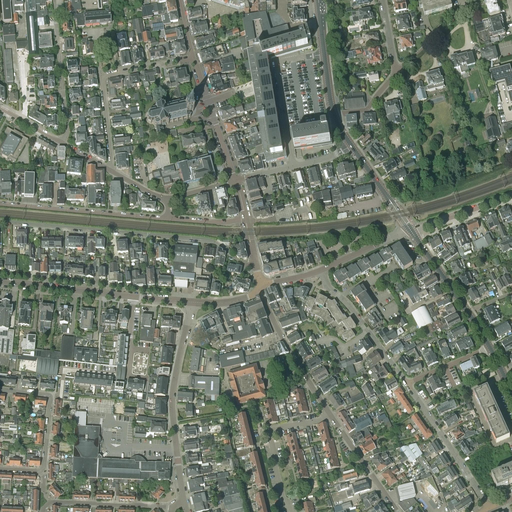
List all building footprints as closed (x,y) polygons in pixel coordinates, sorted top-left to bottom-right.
[(12,13),(11,0),(1,0),(3,22),(11,22),(11,15),(13,15),(12,13)] [(21,0),(11,0),(12,13),(14,13),(19,12),(19,11),(23,10),(21,0)] [(27,42),(16,43),(16,51),(24,50),(28,52),(28,57),(34,57),(40,56),(38,38),(38,32),(36,12),(34,0),(24,0),(26,14),(25,14),(27,40),(27,42)] [(72,12),(76,11),(81,11),(79,0),(70,0),(71,0),(71,3),(72,12)] [(205,0),(206,1),(207,2),(207,5),(208,5),(209,7),(207,7),(208,19),(248,14),(247,10),(250,9),(249,6),(253,5),(249,0),(205,0)] [(266,12),(265,0),(258,0),(259,4),(259,13),(260,16),(266,14),(266,12)] [(265,0),(266,12),(266,14),(268,13),(268,12),(276,11),(275,0),(265,0)] [(290,0),(291,9),(306,7),(306,5),(307,5),(306,0),(290,0)] [(436,0),(437,0),(419,5),(420,9),(422,8),(424,15),(452,7),(449,0),(436,0)] [(497,8),(497,6),(497,5),(495,0),(491,0),(485,2),(490,17),(494,16),(499,14),(498,8),(497,8)] [(150,5),(147,6),(145,6),(141,7),(142,18),(152,16),(152,14),(158,13),(158,16),(167,14),(175,13),(176,13),(174,2),(157,6),(151,7),(150,5)] [(406,7),(405,2),(394,4),(394,5),(395,9),(394,10),(394,12),(395,13),(398,12),(406,11),(409,11),(408,7),(406,7)] [(187,17),(207,12),(206,11),(206,6),(203,6),(203,5),(201,6),(201,8),(199,9),(186,12),(187,17)] [(290,18),(292,24),(293,23),(303,23),(304,21),(307,21),(307,16),(304,17),(304,14),(303,12),(297,13),(297,10),(294,10),(290,10),(290,9),(287,9),(287,15),(289,15),(290,18)] [(76,11),(72,12),(72,16),(73,16),(73,20),(76,19),(77,27),(84,26),(83,15),(76,16),(76,11)] [(105,13),(83,15),(84,26),(111,24),(110,11),(105,11),(105,13)] [(356,23),(372,20),(375,20),(374,15),(371,15),(370,15),(369,11),(359,12),(354,13),(356,23)] [(207,12),(187,17),(189,22),(201,19),(202,21),(207,19),(207,12)] [(170,24),(170,23),(178,22),(176,14),(169,15),(161,16),(161,17),(165,16),(165,21),(162,22),(163,24),(151,25),(152,33),(164,31),(163,25),(170,24)] [(266,14),(260,16),(260,20),(261,20),(263,28),(270,26),(266,14)] [(244,29),(250,28),(248,15),(242,16),(244,29)] [(407,17),(397,19),(399,32),(409,30),(409,29),(411,29),(410,25),(411,24),(411,20),(410,20),(409,17),(407,17)] [(503,28),(502,24),(500,18),(488,21),(481,24),(480,20),(472,22),(476,35),(491,31),(503,28)] [(143,32),(141,19),(132,21),(133,31),(136,31),(138,43),(142,43),(141,34),(144,34),(144,32),(143,32)] [(71,23),(69,23),(69,21),(68,20),(66,20),(63,20),(64,33),(66,33),(66,34),(70,34),(69,29),(71,29),(71,23)] [(207,32),(205,23),(205,22),(189,26),(192,36),(207,32)] [(2,26),(3,37),(6,37),(9,37),(12,37),(15,36),(14,25),(2,26)] [(259,127),(260,133),(261,139),(262,145),(264,154),(265,159),(271,158),(272,162),(287,158),(284,140),(271,60),(312,48),(311,39),(310,39),(310,35),(310,34),(309,35),(308,30),(290,35),(289,32),(285,33),(283,26),(271,30),(273,38),(267,40),(268,44),(267,44),(267,43),(253,47),(263,106),(264,113),(258,114),(259,127)] [(270,26),(263,28),(267,40),(273,38),(271,30),(270,26)] [(250,28),(244,29),(244,33),(245,36),(246,43),(253,41),(250,28)] [(503,29),(503,28),(491,31),(493,40),(495,41),(497,40),(498,39),(499,39),(505,38),(505,36),(505,35),(503,29)] [(158,44),(159,47),(164,46),(167,45),(166,43),(182,40),(181,35),(180,30),(164,33),(165,38),(166,42),(158,44)] [(124,50),(128,49),(125,33),(116,34),(119,51),(124,50)] [(151,39),(149,33),(144,34),(141,34),(142,43),(143,44),(150,43),(151,47),(156,46),(156,47),(159,47),(158,44),(158,41),(155,42),(154,38),(151,39)] [(214,34),(208,35),(209,37),(203,39),(203,38),(195,41),(194,42),(196,46),(213,39),(212,37),(215,36),(215,33),(214,34)] [(365,36),(363,37),(363,40),(366,39),(367,45),(378,42),(378,38),(377,38),(377,34),(365,36)] [(247,49),(245,43),(246,43),(245,36),(237,39),(239,45),(242,51),(247,49)] [(48,37),(41,38),(38,38),(39,48),(49,47),(48,37)] [(403,50),(404,51),(406,50),(406,49),(407,49),(407,48),(412,47),(412,46),(415,45),(414,41),(415,41),(415,37),(410,38),(410,37),(400,39),(400,40),(400,41),(400,43),(401,43),(402,50),(403,50)] [(73,50),(72,39),(64,40),(65,51),(73,50)] [(213,40),(213,39),(196,46),(197,49),(198,49),(198,50),(218,43),(216,39),(213,40)] [(223,51),(239,45),(237,39),(221,45),(221,46),(223,51)] [(167,45),(164,46),(165,52),(184,48),(183,42),(167,45)] [(87,43),(82,43),(82,46),(85,46),(86,55),(93,54),(92,43),(87,44),(87,43)] [(479,48),(480,52),(483,63),(489,61),(489,62),(498,60),(495,49),(492,49),(491,45),(479,48)] [(223,51),(221,46),(199,54),(200,59),(223,51)] [(157,59),(164,58),(162,48),(155,50),(157,59)] [(185,54),(184,48),(165,52),(165,53),(173,52),(174,56),(175,56),(176,56),(176,57),(179,56),(179,55),(185,54)] [(365,52),(366,56),(369,56),(371,65),(382,62),(379,49),(369,51),(365,52)] [(124,50),(119,51),(117,51),(118,56),(120,55),(122,67),(126,66),(124,50)] [(157,59),(155,50),(148,51),(149,61),(157,59)] [(342,57),(343,60),(356,57),(355,55),(362,53),(362,50),(339,55),(340,58),(342,57)] [(223,51),(200,59),(202,63),(224,55),(223,51)] [(456,57),(450,58),(451,62),(452,66),(453,66),(454,70),(460,69),(461,74),(469,72),(467,67),(475,65),(472,54),(467,56),(467,55),(457,58),(456,57)] [(47,72),(52,71),(52,69),(52,63),(53,63),(52,58),(48,58),(48,57),(45,58),(45,60),(40,60),(41,65),(40,66),(40,70),(47,70),(47,72)] [(221,66),(234,64),(231,57),(203,67),(205,72),(221,66)] [(327,126),(316,59),(282,65),(279,68),(291,136),(322,131),(321,127),(327,126)] [(70,63),(66,63),(67,71),(68,71),(68,74),(72,74),(73,76),(80,75),(79,71),(78,63),(76,63),(76,62),(70,63)] [(221,66),(205,72),(207,77),(220,73),(220,74),(235,71),(234,64),(221,66)] [(95,70),(88,70),(87,66),(80,67),(81,71),(81,72),(83,71),(84,76),(87,75),(87,76),(96,75),(95,70)] [(511,73),(511,74),(510,66),(489,72),(492,84),(496,83),(496,81),(501,80),(501,82),(506,81),(510,95),(509,95),(511,104),(511,73)] [(146,72),(148,83),(155,82),(154,76),(159,75),(158,70),(146,72)] [(176,87),(179,86),(178,85),(189,83),(188,77),(186,78),(185,70),(167,74),(169,83),(166,84),(167,89),(170,88),(176,87)] [(141,75),(137,76),(138,80),(141,80),(143,81),(143,84),(144,88),(149,87),(148,83),(146,72),(141,73),(141,75)] [(354,80),(363,79),(367,78),(366,72),(353,74),(354,80)] [(423,91),(427,89),(428,91),(429,91),(436,89),(443,87),(444,86),(443,84),(444,84),(442,79),(441,75),(440,76),(439,72),(425,76),(429,87),(427,87),(423,88),(422,82),(415,84),(417,90),(416,91),(419,101),(426,100),(423,91)] [(368,75),(369,82),(378,80),(377,73),(374,74),(373,73),(371,73),(371,74),(368,75)] [(138,80),(137,76),(137,75),(128,77),(129,81),(125,82),(127,90),(136,88),(136,85),(139,84),(138,80)] [(48,80),(45,80),(44,76),(40,77),(40,81),(42,81),(43,90),(54,89),(53,78),(48,79),(48,80)] [(74,87),(74,88),(81,88),(81,86),(81,84),(78,84),(77,77),(68,77),(69,86),(70,88),(74,87)] [(121,77),(113,79),(115,89),(122,87),(122,86),(125,85),(124,78),(121,78),(121,77)] [(116,94),(115,89),(113,79),(109,80),(108,81),(107,82),(109,95),(116,94)] [(227,84),(226,79),(209,84),(211,89),(227,84)] [(227,84),(211,89),(213,93),(214,93),(215,94),(215,95),(229,90),(227,84)] [(179,86),(176,87),(177,89),(174,90),(171,95),(177,99),(179,98),(180,102),(178,102),(178,101),(177,101),(177,103),(173,103),(173,102),(172,102),(173,104),(169,105),(168,103),(167,104),(168,105),(164,106),(163,104),(163,105),(161,106),(160,104),(157,105),(157,106),(155,107),(155,106),(154,106),(155,108),(152,108),(151,109),(152,109),(151,110),(150,110),(150,111),(151,111),(151,113),(148,114),(147,116),(146,116),(146,117),(147,120),(146,121),(147,121),(148,121),(150,122),(150,123),(151,123),(151,122),(154,122),(154,123),(154,124),(154,125),(155,124),(156,125),(156,126),(156,125),(159,125),(159,126),(155,127),(157,134),(164,132),(163,130),(164,130),(163,128),(162,126),(166,125),(165,124),(167,123),(167,124),(168,124),(168,123),(172,122),(172,123),(173,122),(173,121),(177,120),(177,121),(178,121),(177,120),(181,119),(182,120),(182,119),(186,118),(186,119),(187,119),(187,118),(189,117),(190,118),(190,117),(190,115),(191,115),(191,114),(190,114),(190,113),(191,112),(192,112),(192,113),(193,113),(193,112),(193,111),(193,110),(192,110),(191,106),(192,105),(192,104),(191,105),(191,104),(191,103),(190,103),(190,104),(188,105),(188,104),(187,104),(186,100),(187,100),(187,99),(186,100),(185,97),(182,98),(179,86)] [(83,102),(82,98),(82,94),(79,95),(79,91),(69,92),(70,103),(82,102),(83,102)] [(44,100),(44,105),(45,110),(56,109),(55,98),(50,98),(50,96),(44,97),(43,92),(38,92),(39,100),(41,100),(44,100)] [(345,109),(365,107),(364,93),(347,95),(347,98),(344,99),(345,109)] [(125,103),(125,105),(130,105),(130,102),(128,102),(124,102),(124,100),(124,97),(116,98),(116,101),(109,102),(109,106),(117,105),(117,104),(121,104),(121,103),(125,103)] [(241,104),(233,107),(235,111),(221,116),(223,121),(236,116),(236,115),(237,114),(237,115),(243,113),(256,108),(256,103),(248,106),(246,102),(241,104)] [(388,116),(390,126),(402,123),(399,111),(401,110),(399,103),(397,103),(396,103),(385,106),(387,116),(388,116)] [(89,111),(86,111),(84,112),(84,118),(90,117),(90,118),(100,117),(99,112),(93,113),(93,111),(100,110),(99,104),(91,105),(91,107),(88,107),(89,111)] [(235,111),(233,107),(233,106),(219,111),(221,116),(235,111)] [(416,106),(410,107),(413,116),(419,114),(416,106)] [(38,123),(41,116),(36,113),(38,109),(34,107),(28,118),(38,123)] [(84,117),(84,114),(79,114),(78,107),(71,108),(72,116),(79,115),(79,118),(84,117)] [(505,110),(498,112),(500,120),(507,119),(505,110)] [(140,112),(130,114),(129,114),(129,117),(130,117),(130,120),(141,118),(140,112)] [(243,119),(241,120),(242,123),(258,118),(257,114),(248,117),(243,119)] [(370,125),(369,115),(362,116),(363,123),(360,124),(359,128),(361,130),(363,130),(364,130),(364,126),(370,125)] [(45,118),(41,116),(38,123),(42,126),(43,126),(47,128),(46,119),(45,119),(45,118)] [(347,125),(347,129),(357,128),(357,124),(356,116),(346,117),(346,125),(347,125)] [(48,119),(46,119),(47,128),(52,128),(52,129),(53,129),(53,130),(54,131),(56,131),(57,130),(57,129),(56,117),(51,118),(48,119)] [(242,124),(243,127),(244,130),(246,129),(246,128),(256,124),(259,123),(258,118),(242,123),(242,124)] [(503,136),(498,119),(489,121),(492,131),(490,132),(492,139),(503,136)] [(94,128),(102,127),(101,120),(93,121),(94,128)] [(242,124),(242,123),(241,120),(234,122),(234,121),(224,125),(226,130),(242,124)] [(511,123),(502,126),(505,136),(511,133),(511,123)] [(242,124),(226,130),(227,134),(241,129),(241,128),(243,127),(242,124)] [(298,150),(301,149),(332,144),(330,129),(327,130),(327,126),(321,127),(322,131),(292,135),(293,140),(295,150),(298,150)] [(102,127),(94,128),(94,132),(92,133),(92,136),(95,136),(103,135),(102,127)] [(260,133),(259,127),(249,131),(250,134),(249,134),(250,137),(260,133)] [(0,152),(0,154),(15,163),(28,140),(7,128),(4,133),(9,136),(0,151),(1,151),(0,152)] [(231,144),(245,139),(247,138),(248,138),(247,135),(243,137),(242,133),(229,138),(231,144)] [(260,133),(250,137),(252,143),(261,139),(260,133)] [(372,140),(369,138),(371,136),(369,133),(367,135),(366,135),(361,139),(362,140),(359,142),(364,147),(372,140)] [(79,136),(79,134),(75,134),(76,145),(86,144),(86,139),(86,136),(79,136)] [(203,142),(202,135),(185,138),(184,135),(181,136),(183,149),(205,145),(204,142),(203,142)] [(39,150),(45,141),(39,138),(34,147),(39,150)] [(245,139),(231,144),(233,149),(247,144),(245,139)] [(247,144),(233,149),(235,155),(246,151),(246,148),(248,148),(249,150),(255,148),(262,145),(261,139),(252,143),(247,144)] [(504,139),(494,143),(489,145),(491,150),(506,145),(504,139)] [(95,140),(87,140),(87,145),(89,145),(90,154),(91,155),(97,158),(95,146),(95,142),(95,140)] [(371,156),(380,148),(377,145),(379,143),(376,140),(372,144),(373,145),(367,151),(368,152),(371,156)] [(45,141),(39,150),(41,151),(40,154),(42,155),(43,152),(41,151),(43,148),(47,150),(50,144),(45,141)] [(50,144),(47,150),(53,153),(56,147),(50,144)] [(264,154),(262,145),(255,148),(256,156),(258,156),(264,154)] [(95,146),(97,158),(104,163),(105,162),(104,151),(100,152),(99,146),(95,146)] [(128,169),(128,167),(127,155),(130,155),(130,152),(132,152),(132,147),(129,147),(114,149),(115,156),(116,169),(118,170),(128,169)] [(380,148),(371,156),(374,160),(375,159),(376,161),(378,160),(381,163),(384,160),(385,160),(388,157),(385,153),(384,153),(380,148)] [(248,156),(246,151),(235,155),(237,161),(248,156)] [(255,166),(240,169),(242,174),(243,174),(253,172),(256,171),(264,169),(262,162),(266,161),(265,159),(264,154),(258,156),(259,162),(254,163),(255,166)] [(385,170),(399,160),(398,158),(393,162),(392,160),(382,166),(383,167),(382,168),(384,169),(385,170)] [(73,175),(75,161),(68,160),(68,161),(67,161),(66,165),(68,165),(67,174),(73,175)] [(185,164),(178,165),(180,171),(175,172),(173,166),(163,169),(163,171),(160,172),(160,171),(151,173),(153,181),(161,178),(163,186),(172,184),(170,180),(178,178),(180,185),(191,182),(195,181),(202,179),(205,178),(213,176),(209,160),(201,162),(198,163),(198,165),(195,165),(194,162),(190,163),(185,164)] [(254,160),(253,161),(239,164),(239,165),(240,169),(255,166),(254,163),(254,160)] [(399,160),(385,170),(385,171),(386,173),(387,173),(387,174),(397,168),(396,166),(401,163),(399,160)] [(403,164),(405,169),(415,165),(413,160),(403,164)] [(82,162),(75,161),(73,175),(80,175),(82,162)] [(348,165),(345,166),(348,178),(350,177),(351,178),(353,178),(353,179),(356,178),(356,177),(353,165),(348,166),(348,165)] [(95,184),(95,171),(95,166),(86,167),(86,185),(88,185),(88,204),(95,204),(95,195),(95,184)] [(331,166),(326,167),(331,183),(334,182),(333,179),(334,179),(331,170),(332,170),(331,166)] [(347,179),(346,179),(348,178),(345,166),(338,168),(339,169),(337,170),(340,180),(340,181),(347,179)] [(331,183),(326,167),(321,168),(323,173),(323,172),(326,181),(327,184),(331,183)] [(312,171),(316,187),(321,186),(320,183),(321,182),(317,169),(312,171)] [(406,176),(403,170),(390,176),(393,182),(394,185),(400,183),(398,180),(406,176)] [(0,178),(1,195),(11,194),(10,171),(0,171),(0,178)] [(46,172),(44,172),(39,171),(38,185),(38,187),(42,187),(42,186),(47,186),(47,185),(46,185),(46,184),(46,183),(54,183),(55,182),(55,173),(46,172)] [(95,184),(95,191),(100,191),(100,184),(103,184),(103,171),(95,171),(95,184)] [(316,187),(312,171),(307,172),(311,185),(312,185),(313,188),(315,187),(316,187)] [(57,173),(55,173),(55,182),(64,182),(64,176),(57,176),(57,173)] [(302,173),(298,174),(301,185),(302,185),(303,190),(308,189),(307,185),(306,186),(302,173)] [(24,175),(24,180),(23,196),(23,197),(33,198),(34,176),(24,175)] [(262,198),(260,192),(260,191),(266,189),(263,178),(257,179),(245,182),(250,202),(262,198)] [(287,191),(283,178),(278,179),(279,184),(277,185),(277,188),(279,193),(283,192),(287,191)] [(355,186),(355,185),(362,184),(360,178),(352,180),(353,182),(348,184),(349,187),(350,186),(353,186),(355,186)] [(23,196),(24,180),(21,179),(21,180),(18,180),(18,184),(15,184),(14,197),(20,197),(20,196),(23,196)] [(109,194),(111,194),(111,197),(109,197),(111,207),(119,207),(120,197),(118,197),(118,194),(120,194),(119,184),(110,184),(109,194)] [(65,187),(64,193),(67,193),(67,201),(71,201),(71,203),(75,203),(75,191),(68,191),(68,186),(65,186),(65,187)] [(342,201),(342,202),(353,199),(353,196),(357,196),(357,199),(372,196),(370,186),(355,189),(355,186),(353,186),(350,186),(349,187),(343,189),(340,189),(339,190),(342,201)] [(75,191),(75,203),(79,203),(79,201),(83,201),(84,192),(76,191),(75,191)] [(130,191),(125,191),(125,203),(128,202),(128,205),(135,204),(134,196),(131,196),(130,191)] [(224,206),(220,191),(215,192),(219,210),(225,209),(224,206)] [(322,193),(321,193),(323,200),(324,208),(331,207),(330,197),(332,197),(331,191),(326,192),(322,193)] [(323,200),(321,193),(312,196),(314,202),(323,200)] [(104,195),(95,195),(95,204),(95,206),(96,208),(99,208),(100,206),(104,206),(104,195)] [(199,206),(212,204),(212,202),(209,202),(209,201),(212,201),(211,195),(208,195),(197,197),(195,198),(196,202),(198,202),(199,206)] [(139,203),(153,205),(154,203),(148,199),(143,196),(141,200),(138,199),(139,203)] [(238,214),(235,200),(230,202),(227,210),(228,216),(230,217),(237,216),(237,215),(238,214)] [(252,209),(270,204),(270,203),(265,204),(264,202),(262,202),(262,200),(250,203),(252,209)] [(155,205),(153,205),(139,203),(139,210),(155,211),(155,207),(154,207),(155,205)] [(212,204),(199,206),(199,210),(197,211),(198,215),(200,215),(211,213),(214,213),(213,209),(210,209),(210,206),(212,206),(212,204)] [(270,204),(252,209),(253,214),(276,208),(275,206),(271,208),(270,204)] [(276,209),(276,208),(253,214),(254,218),(256,219),(262,217),(262,219),(271,216),(270,216),(274,214),(273,210),(276,209)] [(511,221),(511,216),(509,208),(502,210),(506,219),(507,220),(506,221),(507,223),(511,221)] [(506,219),(502,210),(498,212),(503,224),(507,223),(506,221),(507,220),(506,219)] [(506,237),(501,225),(499,226),(494,213),(485,217),(490,230),(498,227),(502,239),(506,237)] [(471,239),(473,244),(477,252),(488,247),(493,245),(491,241),(488,236),(476,242),(474,237),(472,232),(477,231),(476,229),(479,228),(476,220),(466,225),(470,234),(471,239)] [(470,245),(463,228),(455,231),(453,232),(455,238),(456,238),(457,242),(459,248),(462,247),(462,248),(463,248),(464,250),(470,248),(469,245),(470,245)] [(440,235),(443,243),(446,242),(447,244),(450,242),(449,240),(452,239),(448,232),(440,235)] [(74,249),(75,237),(71,237),(71,239),(66,239),(66,249),(74,249)] [(75,237),(74,249),(83,250),(83,240),(79,239),(79,237),(75,237)] [(437,237),(432,239),(437,248),(442,245),(437,237)] [(96,249),(96,240),(95,239),(88,239),(88,244),(88,255),(96,255),(96,249)] [(241,255),(247,254),(245,248),(244,244),(240,245),(235,246),(234,239),(230,240),(232,251),(235,251),(237,251),(237,254),(241,253),(241,255)] [(437,248),(432,239),(428,242),(428,241),(426,242),(429,247),(430,246),(433,251),(437,248)] [(104,240),(96,240),(96,249),(105,249),(105,241),(104,240)] [(126,263),(129,263),(128,253),(127,242),(126,242),(126,240),(118,241),(118,243),(117,243),(118,254),(121,253),(121,254),(126,253),(126,255),(125,256),(126,263)] [(508,242),(507,240),(502,242),(498,243),(499,245),(503,254),(510,251),(506,242),(508,242)] [(316,250),(313,241),(307,243),(308,247),(310,254),(314,252),(318,263),(323,261),(319,249),(316,250)] [(273,251),(272,245),(272,244),(267,245),(257,245),(259,257),(260,256),(262,262),(263,268),(262,268),(262,269),(262,270),(263,271),(263,272),(264,273),(264,274),(265,274),(266,275),(268,276),(269,276),(270,276),(291,270),(294,270),(293,267),(291,260),(277,264),(276,260),(279,259),(278,257),(275,258),(274,253),(273,251)] [(449,246),(447,247),(444,250),(446,252),(439,258),(443,264),(457,253),(456,251),(455,247),(454,244),(449,246)] [(141,245),(135,246),(136,255),(135,255),(135,262),(135,264),(136,264),(136,268),(139,268),(139,267),(138,261),(138,260),(142,260),(144,260),(144,257),(144,256),(142,256),(141,254),(142,254),(141,245)] [(387,250),(379,256),(385,265),(393,260),(393,259),(395,257),(404,270),(413,265),(399,245),(391,250),(390,249),(387,251),(387,250)] [(196,269),(197,258),(198,248),(171,246),(173,262),(174,272),(175,288),(187,289),(188,280),(194,281),(195,279),(196,269)] [(310,254),(308,247),(304,249),(305,251),(306,251),(308,255),(306,255),(303,256),(304,259),(307,267),(313,265),(309,254),(310,254)] [(212,260),(212,257),(214,258),(215,250),(211,249),(205,248),(204,257),(203,259),(212,260)] [(2,249),(2,254),(2,257),(5,257),(4,271),(15,271),(15,257),(7,257),(7,249),(2,249)] [(217,249),(216,259),(220,259),(220,258),(225,258),(226,253),(223,253),(223,251),(222,250),(221,250),(217,249)] [(248,259),(247,254),(241,255),(241,253),(237,254),(237,251),(235,251),(236,257),(240,260),(242,259),(243,260),(244,260),(247,260),(247,259),(248,259)] [(364,261),(356,266),(363,276),(370,270),(372,272),(383,265),(384,266),(385,265),(379,256),(375,258),(374,257),(369,261),(368,259),(365,261),(364,261)] [(216,259),(215,262),(215,265),(224,266),(225,258),(220,258),(220,259),(216,259)] [(33,259),(29,259),(29,267),(32,267),(32,273),(39,273),(39,265),(33,265),(33,259)] [(300,259),(294,260),(296,269),(302,267),(300,259)] [(462,260),(451,265),(453,270),(462,266),(464,265),(462,261),(462,260)] [(86,263),(79,262),(78,267),(80,267),(79,276),(86,276),(87,269),(86,269),(86,263)] [(86,276),(86,278),(93,278),(94,274),(96,273),(96,267),(96,263),(94,263),(93,263),(93,266),(89,266),(89,269),(87,269),(86,276)] [(227,272),(230,272),(238,274),(238,276),(242,277),(242,273),(242,274),(241,273),(242,268),(229,265),(227,272)] [(363,276),(356,266),(353,268),(352,267),(346,271),(345,270),(343,271),(342,271),(333,277),(340,286),(348,281),(350,283),(361,275),(362,276),(363,276)] [(425,266),(421,268),(423,272),(420,274),(423,279),(431,275),(425,266)] [(462,267),(462,266),(453,270),(455,275),(466,270),(464,266),(462,267)] [(139,268),(136,268),(137,272),(132,272),(133,287),(146,286),(145,276),(140,277),(139,268)] [(423,272),(421,268),(413,273),(418,282),(423,279),(420,274),(423,272)] [(196,281),(195,291),(200,292),(204,292),(209,293),(211,276),(210,276),(209,278),(201,277),(202,270),(196,269),(195,279),(197,279),(196,281)] [(461,283),(473,278),(477,276),(476,272),(473,271),(471,272),(460,277),(459,278),(460,280),(461,280),(460,281),(461,283)] [(401,277),(398,279),(401,283),(404,281),(403,279),(408,276),(406,274),(401,277)] [(420,286),(417,287),(419,290),(424,286),(436,279),(434,275),(422,282),(422,283),(419,284),(420,286)] [(502,279),(506,288),(511,284),(508,276),(502,279)] [(475,283),(473,278),(461,283),(462,285),(463,284),(463,285),(462,285),(463,287),(464,287),(464,288),(475,283)] [(249,290),(250,282),(235,279),(233,289),(243,292),(243,293),(246,293),(247,292),(249,290)] [(436,279),(424,286),(426,290),(438,283),(436,279)] [(506,288),(502,279),(496,282),(500,291),(506,288)] [(211,293),(219,294),(220,286),(214,285),(215,280),(213,280),(211,293)] [(404,290),(400,284),(396,286),(398,289),(395,291),(397,293),(404,290)] [(419,290),(417,287),(416,286),(406,291),(410,300),(413,306),(417,304),(421,302),(420,300),(428,296),(427,294),(426,291),(421,294),(419,290)] [(470,298),(485,289),(484,286),(475,290),(474,289),(467,293),(470,298)] [(276,287),(271,290),(276,302),(281,300),(276,287)] [(374,307),(371,302),(366,294),(367,293),(363,287),(360,289),(359,288),(351,294),(355,300),(357,299),(366,313),(374,307)] [(430,292),(427,294),(428,296),(430,300),(433,298),(434,300),(442,295),(437,287),(429,291),(430,292)] [(276,302),(271,290),(271,289),(264,292),(269,305),(273,303),(276,309),(278,308),(276,302)] [(283,290),(291,309),(296,308),(293,299),(293,290),(287,290),(287,289),(284,289),(283,290)] [(299,307),(299,308),(296,308),(291,309),(292,311),(299,311),(302,323),(307,320),(303,312),(305,308),(309,298),(307,297),(309,291),(305,289),(301,290),(301,298),(301,300),(299,307)] [(486,289),(485,289),(470,298),(473,303),(480,299),(479,297),(484,294),(487,292),(486,289)] [(301,298),(301,290),(293,290),(293,299),(301,298)] [(309,298),(305,308),(311,311),(310,313),(321,319),(327,327),(334,322),(332,319),(331,320),(329,317),(330,316),(327,312),(326,311),(327,310),(328,310),(332,317),(340,312),(337,308),(339,307),(335,301),(334,301),(332,302),(327,300),(318,296),(316,301),(309,298)] [(437,306),(449,300),(447,296),(440,300),(440,301),(436,303),(437,306)] [(258,314),(264,311),(259,298),(255,299),(256,301),(253,302),(258,314)] [(449,300),(437,306),(438,308),(443,306),(444,307),(451,303),(449,300)] [(9,302),(1,302),(0,301),(0,354),(11,355),(15,316),(11,315),(12,307),(9,307),(9,302)] [(258,314),(253,302),(244,305),(244,306),(250,321),(247,323),(248,326),(253,324),(256,323),(261,321),(267,319),(264,311),(258,314)] [(25,304),(24,318),(30,319),(29,319),(33,320),(33,316),(30,316),(31,305),(25,304)] [(446,312),(442,315),(443,318),(455,312),(452,305),(444,309),(446,312)] [(47,306),(44,328),(50,329),(51,314),(52,314),(53,307),(47,306)] [(240,306),(228,310),(227,310),(229,319),(225,320),(228,328),(233,327),(236,336),(247,332),(246,327),(244,323),(243,320),(244,320),(241,307),(240,307),(240,306)] [(431,320),(425,307),(411,314),(418,327),(431,320)] [(496,311),(494,307),(484,312),(486,316),(485,316),(486,316),(484,317),(486,321),(487,320),(488,320),(488,321),(493,318),(492,316),(498,313),(497,311),(496,311)] [(377,319),(376,317),(379,314),(375,309),(373,310),(375,313),(368,319),(371,323),(377,319)] [(343,316),(340,312),(332,317),(338,325),(342,322),(343,324),(334,330),(340,338),(342,337),(346,343),(355,336),(351,330),(356,327),(350,319),(348,320),(344,314),(343,316)] [(500,320),(498,315),(499,315),(498,313),(492,316),(493,318),(488,321),(490,325),(500,320)] [(216,328),(222,325),(219,319),(217,314),(209,317),(210,319),(211,319),(216,328)] [(300,322),(297,314),(278,321),(282,329),(300,322)] [(434,323),(430,324),(433,332),(442,328),(441,326),(458,318),(456,314),(440,322),(435,325),(434,323)] [(138,336),(137,341),(139,342),(145,343),(153,343),(154,330),(155,322),(151,321),(151,317),(142,316),(141,321),(140,327),(141,327),(140,330),(141,330),(140,332),(138,332),(138,334),(138,336)] [(377,319),(371,323),(374,328),(382,322),(381,320),(382,319),(380,316),(377,319)] [(24,318),(18,318),(18,325),(19,325),(19,328),(22,328),(22,325),(29,326),(29,319),(30,319),(24,318)] [(173,321),(173,319),(161,318),(160,328),(165,328),(165,332),(167,332),(167,328),(168,328),(169,323),(174,323),(174,321),(173,321)] [(173,318),(173,319),(173,321),(174,321),(174,323),(169,323),(168,328),(167,328),(167,332),(169,333),(169,328),(172,329),(172,330),(179,330),(179,326),(179,324),(180,319),(173,318)] [(407,324),(404,318),(399,321),(403,327),(407,324)] [(460,322),(458,318),(441,326),(442,328),(447,325),(449,328),(460,322)] [(211,319),(210,319),(202,323),(203,326),(207,333),(214,329),(216,328),(211,319)] [(273,334),(267,319),(261,321),(268,336),(273,334)] [(268,336),(261,321),(256,323),(262,338),(268,336)] [(496,334),(511,325),(511,323),(507,325),(506,322),(494,329),(496,334)] [(248,326),(246,327),(247,332),(249,339),(257,337),(253,324),(248,326)] [(226,334),(222,325),(216,328),(218,332),(220,337),(226,334)] [(297,332),(287,338),(289,342),(299,336),(298,335),(301,334),(296,325),(291,328),(288,329),(290,333),(295,330),(297,332)] [(511,325),(496,334),(499,338),(511,331),(510,329),(511,328),(511,325)] [(446,339),(464,330),(462,326),(450,332),(450,333),(447,335),(445,336),(446,339)] [(159,331),(154,330),(153,343),(155,344),(159,344),(161,344),(161,338),(158,338),(159,331)] [(395,334),(394,333),(393,330),(388,333),(386,330),(379,335),(384,342),(395,334)] [(466,334),(464,330),(446,339),(448,342),(454,339),(454,340),(466,334)] [(395,334),(384,342),(386,345),(400,335),(397,331),(394,333),(395,334)] [(220,337),(218,332),(216,333),(207,338),(209,342),(216,338),(220,337)] [(247,332),(236,336),(231,337),(230,337),(232,342),(232,343),(249,339),(247,332)] [(166,342),(165,345),(174,346),(175,334),(169,334),(167,333),(166,342)] [(405,338),(407,343),(414,340),(412,335),(405,338)] [(34,350),(35,337),(27,336),(26,347),(25,347),(26,340),(22,339),(22,342),(21,343),(20,346),(21,348),(22,348),(21,351),(26,351),(26,352),(34,352),(34,350)] [(301,340),(299,336),(289,342),(291,346),(301,340)] [(40,359),(37,358),(37,359),(58,361),(72,363),(74,340),(74,339),(61,337),(60,353),(59,361),(50,360),(40,359)] [(504,348),(511,343),(511,337),(501,343),(504,348)] [(461,339),(458,340),(459,343),(460,342),(462,346),(466,344),(469,349),(473,347),(468,338),(462,341),(461,339)] [(367,352),(373,348),(368,340),(362,345),(361,344),(357,348),(359,351),(364,348),(367,352)] [(443,347),(446,345),(448,344),(447,340),(444,341),(444,340),(437,343),(442,353),(441,354),(442,357),(443,357),(444,360),(447,359),(443,347)] [(459,343),(458,340),(455,342),(456,344),(460,353),(469,349),(466,344),(462,346),(460,342),(459,343)] [(391,353),(404,344),(402,341),(400,343),(400,342),(389,350),(391,353)] [(298,352),(307,347),(304,342),(295,348),(298,352)] [(282,344),(275,345),(276,350),(275,350),(277,356),(280,356),(288,354),(289,353),(283,343),(282,344)] [(404,344),(391,353),(394,356),(397,354),(397,355),(399,353),(404,350),(406,352),(411,349),(416,346),(414,343),(409,346),(407,343),(404,344)] [(425,346),(423,343),(416,346),(419,352),(421,351),(420,349),(425,346)] [(451,357),(446,345),(443,347),(447,359),(451,357)] [(421,357),(419,352),(416,346),(411,349),(413,353),(416,360),(421,357)] [(307,347),(298,352),(301,357),(310,351),(307,347)] [(81,360),(82,349),(74,348),(73,359),(77,359),(76,362),(81,362),(81,360)] [(431,348),(427,350),(427,351),(432,363),(433,362),(434,365),(438,363),(433,353),(431,348)] [(88,360),(89,350),(82,349),(81,360),(84,360),(84,362),(88,363),(89,360),(88,360)] [(193,349),(192,357),(202,358),(203,350),(193,349)] [(96,363),(97,350),(89,350),(88,360),(89,360),(92,361),(92,363),(96,363)] [(41,351),(40,359),(50,360),(51,352),(41,351)] [(310,351),(301,357),(304,361),(313,356),(310,351)] [(432,363),(427,351),(423,353),(425,357),(424,357),(428,367),(434,365),(433,362),(432,363)] [(51,352),(50,360),(59,361),(60,353),(51,352)] [(245,364),(243,358),(242,352),(219,357),(222,369),(240,365),(245,364)] [(367,364),(379,356),(376,352),(366,359),(367,361),(366,362),(367,364)] [(359,356),(340,362),(343,368),(352,365),(361,362),(359,356)] [(379,356),(367,364),(370,368),(375,365),(382,361),(379,356)] [(192,357),(191,364),(201,365),(202,358),(192,357)] [(308,368),(319,361),(317,357),(305,364),(308,368)] [(401,367),(408,363),(407,361),(409,360),(407,357),(405,358),(404,357),(397,362),(401,367)] [(343,368),(340,362),(339,358),(336,360),(338,364),(339,366),(337,367),(334,369),(336,372),(341,370),(343,369),(343,368)] [(474,370),(479,368),(478,365),(479,364),(479,363),(478,361),(477,361),(476,361),(475,358),(470,361),(470,362),(460,366),(463,374),(474,369),(474,370)] [(36,364),(35,375),(56,377),(58,361),(37,359),(36,364)] [(321,363),(319,361),(308,368),(310,372),(320,366),(319,365),(321,363)] [(419,362),(412,365),(414,368),(411,369),(412,370),(410,371),(412,374),(422,370),(419,362)] [(410,366),(408,363),(401,367),(407,375),(409,375),(412,374),(410,371),(412,370),(411,369),(414,368),(412,365),(410,366)] [(201,365),(191,364),(190,371),(200,373),(200,372),(201,365)] [(238,390),(233,391),(232,392),(234,399),(236,399),(238,406),(266,397),(264,391),(265,390),(263,383),(261,383),(260,380),(262,379),(260,372),(258,372),(256,365),(236,371),(238,378),(247,375),(248,380),(254,379),(255,383),(250,385),(251,389),(239,392),(238,390)] [(357,377),(352,365),(343,368),(343,369),(346,375),(348,374),(350,379),(357,377)] [(377,368),(375,365),(370,368),(372,371),(374,373),(373,373),(372,375),(371,376),(372,378),(373,379),(374,378),(375,379),(388,370),(385,366),(381,369),(379,366),(378,367),(377,368)] [(314,379),(326,372),(323,367),(311,375),(314,379)] [(390,374),(388,370),(375,379),(376,380),(378,379),(379,381),(385,377),(386,377),(390,374)] [(238,378),(236,371),(228,373),(230,380),(229,381),(231,388),(232,388),(233,391),(238,390),(239,392),(251,389),(250,385),(255,383),(254,379),(248,380),(247,375),(238,378)] [(326,372),(314,379),(316,383),(328,376),(326,372)] [(7,375),(6,385),(15,386),(16,380),(19,380),(20,376),(15,376),(15,379),(10,378),(11,375),(7,375)] [(337,375),(329,379),(331,381),(329,382),(330,383),(327,384),(329,386),(335,382),(334,381),(338,379),(339,378),(337,375)] [(189,389),(205,390),(205,396),(219,396),(220,379),(189,377),(189,389)] [(437,377),(431,379),(435,386),(436,385),(439,390),(442,389),(443,390),(446,389),(443,383),(440,385),(437,377)] [(29,378),(29,380),(28,387),(36,388),(36,381),(32,381),(32,378),(29,378)] [(381,385),(383,389),(385,388),(385,389),(387,388),(389,392),(398,387),(393,378),(381,385)] [(329,379),(319,386),(321,391),(329,386),(327,384),(330,383),(329,382),(331,381),(329,379)] [(335,382),(329,386),(321,391),(324,395),(341,384),(338,379),(334,381),(335,382)] [(435,386),(431,379),(428,381),(431,388),(427,389),(430,396),(434,394),(433,393),(439,390),(436,385),(435,386)] [(470,388),(467,381),(461,384),(464,391),(470,388)] [(115,385),(114,392),(123,393),(123,385),(115,384),(115,385)] [(372,399),(376,397),(369,385),(365,387),(362,389),(367,398),(366,399),(368,401),(369,400),(372,399)] [(296,397),(304,395),(303,390),(297,391),(297,387),(289,389),(290,394),(294,393),(296,397)] [(509,438),(500,416),(487,387),(474,393),(496,443),(509,438)] [(398,399),(402,396),(402,395),(403,394),(400,389),(394,393),(398,399)] [(338,394),(336,395),(329,400),(332,405),(342,399),(338,394)] [(19,405),(20,396),(12,395),(12,398),(14,398),(14,402),(18,403),(17,405),(19,405)] [(28,397),(20,396),(19,405),(21,405),(21,403),(25,403),(25,399),(28,399),(28,397)] [(402,396),(398,399),(401,404),(406,401),(402,396)] [(344,402),(342,399),(332,405),(336,410),(343,406),(344,408),(347,406),(344,402)] [(452,408),(453,410),(459,407),(458,404),(455,406),(453,400),(436,408),(437,412),(450,407),(451,409),(452,408)] [(410,406),(406,401),(401,404),(405,409),(410,406)] [(193,411),(192,406),(186,405),(186,410),(185,410),(185,413),(186,412),(186,417),(196,417),(196,411),(193,411)] [(274,406),(266,408),(267,413),(276,411),(275,408),(278,407),(277,405),(274,406)] [(410,406),(405,409),(409,415),(413,412),(410,406)] [(439,416),(453,410),(452,408),(451,409),(450,407),(437,412),(439,416)] [(16,408),(11,408),(11,409),(9,409),(9,410),(9,411),(5,411),(5,414),(1,414),(1,416),(10,416),(10,412),(11,413),(11,416),(15,416),(16,408)] [(340,421),(347,417),(347,416),(348,415),(348,413),(345,414),(344,412),(337,416),(340,421)] [(72,466),(72,473),(71,478),(73,478),(89,478),(93,479),(96,479),(100,479),(100,460),(97,459),(99,428),(85,427),(86,413),(74,413),(74,417),(74,422),(74,425),(74,426),(73,439),(73,443),(73,449),(72,459),(72,464),(72,466)] [(241,451),(249,449),(255,447),(246,413),(242,414),(242,415),(233,417),(233,420),(235,420),(236,419),(238,418),(239,426),(238,426),(237,425),(235,426),(236,431),(238,431),(239,430),(240,429),(242,437),(240,437),(239,436),(237,437),(238,439),(239,442),(241,442),(241,441),(243,440),(245,448),(243,448),(242,448),(240,448),(241,451)] [(445,425),(458,416),(456,413),(454,414),(443,421),(445,425)] [(354,422),(344,428),(348,433),(349,433),(355,429),(357,433),(365,429),(373,425),(367,415),(357,420),(354,422)] [(415,424),(420,421),(416,415),(411,418),(415,424)] [(460,420),(458,416),(445,425),(448,428),(458,421),(460,420)] [(347,417),(340,421),(344,428),(354,422),(357,420),(355,418),(350,421),(347,417)] [(161,420),(146,418),(146,424),(151,424),(151,429),(165,429),(165,425),(161,424),(161,420)] [(420,421),(415,424),(419,429),(423,426),(420,421)] [(423,426),(419,429),(422,435),(427,431),(423,426)] [(134,438),(145,439),(145,433),(138,433),(138,428),(135,428),(134,438)] [(454,437),(465,430),(464,429),(463,430),(461,428),(460,429),(459,428),(451,434),(454,437)] [(365,429),(357,433),(357,434),(351,438),(353,442),(367,433),(365,429)] [(465,430),(454,437),(456,441),(468,433),(466,429),(465,430)] [(427,431),(422,435),(426,440),(432,436),(429,431),(427,431)] [(367,433),(353,442),(355,446),(364,440),(363,439),(364,439),(366,443),(372,439),(372,438),(370,435),(369,436),(367,433)] [(362,452),(374,445),(371,440),(359,447),(362,452)] [(468,443),(466,441),(465,440),(457,442),(459,445),(459,446),(463,451),(473,444),(471,441),(468,443)] [(429,452),(439,446),(436,441),(430,445),(431,447),(428,449),(429,452)] [(474,444),(473,444),(463,451),(466,456),(473,452),(471,449),(473,448),(478,446),(477,443),(474,444)] [(400,448),(403,452),(406,456),(411,463),(422,455),(416,444),(400,448)] [(376,449),(374,445),(362,452),(364,456),(376,449)] [(442,451),(439,446),(429,452),(431,455),(434,453),(436,455),(442,451)] [(234,452),(236,459),(244,457),(251,455),(250,453),(249,449),(241,451),(234,452)] [(251,455),(244,457),(245,459),(247,459),(248,458),(249,457),(251,465),(249,465),(248,465),(246,465),(247,468),(248,470),(249,470),(250,469),(252,469),(254,476),(252,476),(251,476),(249,476),(250,481),(252,481),(253,480),(255,480),(256,487),(255,487),(254,487),(252,487),(252,490),(262,487),(263,489),(267,488),(258,452),(250,453),(251,455)] [(374,465),(387,456),(386,454),(385,453),(380,457),(379,456),(372,461),(374,464),(374,465)] [(441,463),(447,459),(444,454),(438,458),(439,460),(436,462),(438,465),(441,463)] [(34,466),(34,457),(34,455),(26,455),(26,461),(29,461),(28,466),(34,466)] [(387,456),(374,465),(377,469),(378,469),(390,460),(387,456)] [(406,456),(399,461),(401,464),(406,461),(409,465),(411,463),(406,456)] [(14,466),(15,457),(13,457),(13,459),(9,459),(9,464),(6,463),(6,466),(14,466)] [(450,463),(447,459),(441,463),(444,467),(450,463)] [(137,480),(143,480),(144,481),(144,463),(134,463),(134,461),(100,460),(100,479),(108,479),(112,479),(113,479),(115,479),(119,480),(123,480),(136,480),(137,480)] [(390,460),(378,469),(380,472),(392,463),(390,460)] [(169,464),(144,463),(144,481),(168,481),(169,464)] [(198,467),(187,469),(188,478),(203,475),(211,474),(210,470),(211,470),(210,466),(201,468),(198,469),(198,467)] [(449,476),(455,472),(452,467),(451,468),(448,470),(446,471),(447,473),(446,474),(445,473),(439,477),(441,481),(449,476)] [(389,476),(397,470),(395,468),(390,471),(390,470),(382,476),(384,479),(389,476)] [(345,473),(344,469),(337,471),(338,475),(342,474),(343,478),(356,475),(355,470),(345,473)] [(511,482),(511,474),(510,469),(491,477),(497,489),(511,482)] [(389,476),(384,479),(388,484),(395,478),(394,476),(399,473),(397,470),(389,476)] [(235,471),(231,472),(224,473),(216,475),(203,477),(203,479),(189,482),(190,490),(195,489),(199,488),(199,489),(205,488),(204,482),(209,481),(209,482),(216,480),(226,478),(234,477),(234,476),(236,475),(235,471)] [(455,472),(449,476),(452,480),(458,476),(455,472)] [(401,475),(395,478),(388,484),(390,487),(398,482),(397,481),(402,478),(403,479),(405,477),(403,473),(401,475)] [(326,483),(324,475),(317,477),(319,485),(326,483)] [(356,475),(343,478),(339,479),(340,483),(344,482),(357,479),(356,475)] [(227,483),(217,485),(216,485),(216,487),(219,486),(219,489),(227,488),(236,486),(239,485),(239,480),(232,482),(227,483)] [(457,488),(463,484),(460,480),(454,484),(457,488)] [(346,492),(368,485),(367,481),(352,485),(353,487),(348,488),(347,485),(339,487),(336,488),(338,492),(341,491),(346,490),(346,492)] [(414,483),(400,486),(397,488),(398,494),(400,501),(414,498),(417,495),(416,490),(414,483)] [(52,495),(57,490),(57,489),(58,488),(54,484),(49,489),(50,490),(48,492),(52,495)] [(448,493),(444,496),(445,498),(449,495),(450,496),(452,495),(455,493),(458,491),(460,493),(466,489),(463,484),(457,488),(450,492),(448,493)] [(368,485),(346,492),(348,498),(353,497),(351,493),(354,492),(355,494),(370,490),(368,485)] [(155,491),(161,496),(164,493),(162,492),(163,490),(157,486),(156,488),(157,489),(155,491)] [(237,489),(236,486),(227,488),(229,497),(241,494),(240,489),(237,489)] [(247,491),(249,498),(250,498),(264,494),(263,489),(262,487),(252,490),(247,491)] [(60,492),(57,490),(52,495),(55,498),(57,497),(58,498),(63,493),(61,491),(60,492)] [(119,494),(119,497),(119,501),(126,501),(127,491),(125,491),(125,494),(119,494)] [(161,496),(155,491),(151,496),(155,499),(156,498),(158,500),(161,496)] [(364,506),(377,497),(374,493),(366,499),(367,501),(363,504),(364,506)] [(206,500),(204,494),(192,497),(194,505),(209,502),(211,501),(211,499),(206,500)] [(241,494),(229,497),(222,498),(225,510),(228,511),(245,511),(244,508),(243,502),(241,494)] [(268,511),(264,494),(250,498),(251,500),(252,500),(253,499),(255,498),(257,506),(255,506),(254,505),(252,506),(253,511),(255,511),(256,510),(257,509),(258,511),(268,511)] [(377,497),(364,506),(366,508),(367,509),(371,506),(380,500),(377,497)] [(469,497),(464,500),(468,506),(473,503),(469,497)] [(305,510),(313,508),(312,503),(316,502),(315,498),(308,500),(308,503),(303,504),(305,510)] [(403,511),(405,511),(417,503),(414,500),(399,504),(398,504),(398,505),(399,506),(403,511)] [(464,500),(460,502),(464,509),(468,506),(464,500)] [(209,502),(194,505),(195,511),(202,511),(205,511),(209,510),(207,504),(210,504),(209,502)] [(352,508),(350,502),(341,505),(343,510),(352,508)] [(464,509),(460,502),(453,507),(456,511),(459,510),(460,511),(464,509)] [(377,511),(384,507),(381,503),(373,509),(371,511),(377,511)]
